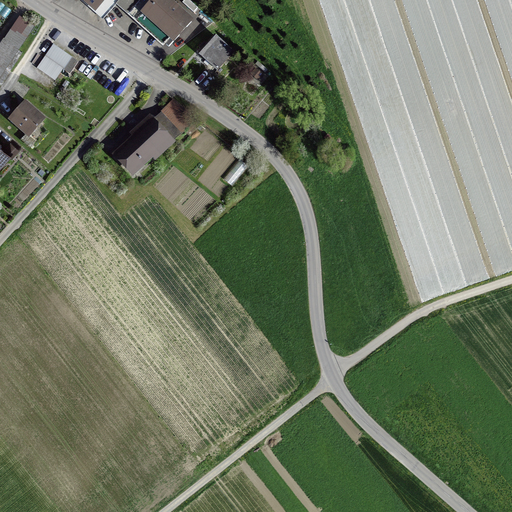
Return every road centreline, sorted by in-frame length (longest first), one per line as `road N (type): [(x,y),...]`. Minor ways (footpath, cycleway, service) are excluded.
road 1 (tertiary): [(153,71),(272,151),(311,217),(319,342),(333,380),(351,408),(465,511)]
road 2 (track): [(165,511),(420,312),(511,282)]
road 3 (residential): [(153,71),(0,247)]
